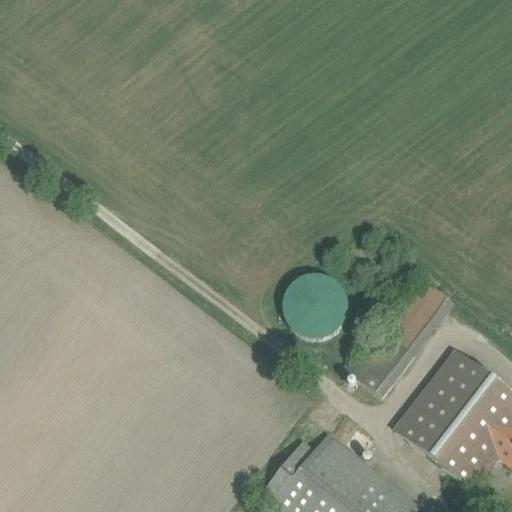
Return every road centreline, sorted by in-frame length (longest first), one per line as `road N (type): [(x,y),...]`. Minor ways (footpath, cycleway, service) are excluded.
road 1 (track): [(433,511),(430,487),(375,427),(0,133)]
road 2 (track): [(375,427),(444,343),(471,345),(511,377)]
